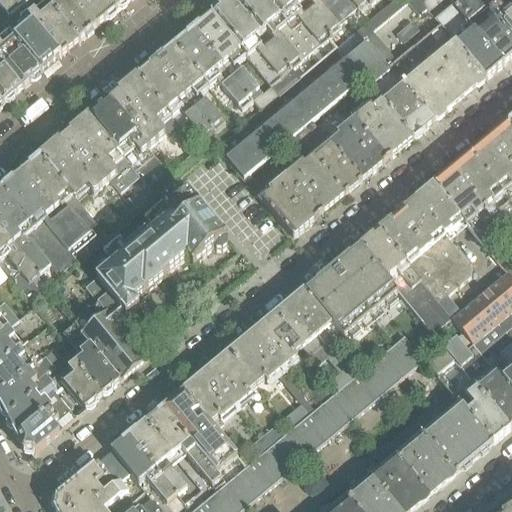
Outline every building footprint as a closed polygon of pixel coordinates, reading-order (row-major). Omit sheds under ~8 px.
[(28,21),(20,12),(9,0),(0,0),(0,26),(8,37),(43,77),(62,61),(28,21)] [(80,46),(46,6),(38,13),(27,0),(9,0),(20,12),(25,8),(33,17),(28,21),(62,61),(80,46)] [(100,30),(74,0),(53,0),(46,6),(80,46),(100,30)] [(118,15),(105,0),(74,0),(100,30),(118,15)] [(135,0),(105,0),(118,15),(135,0)] [(319,68),(262,0),(236,0),(231,5),(298,85),(319,68)] [(331,41),(296,0),(262,0),(319,68),(337,53),(343,60),(356,49),(350,42),(338,52),(329,43),(331,41)] [(317,4),(321,0),(296,0),(331,41),(341,33),(317,4)] [(372,8),(365,0),(345,0),(360,18),(372,8)] [(485,84),(437,26),(432,30),(435,33),(396,66),(372,37),(408,6),(419,20),(427,14),(415,0),(400,0),(357,36),(367,48),(346,65),(363,85),(369,93),(381,107),(382,107),(383,109),(406,90),(436,126),(485,84)] [(365,0),(372,8),(381,0),(365,0)] [(511,43),(496,25),(485,11),(476,0),(444,0),(452,9),(503,70),(511,62),(511,43)] [(489,0),(476,0),(485,11),(496,25),(505,18),(489,0)] [(298,85),(231,5),(211,21),(246,62),(270,92),(277,100),(279,102),(298,85)] [(503,70),(452,9),(434,24),(437,26),(485,84),(486,85),(503,70)] [(511,14),(506,20),(505,18),(496,25),(511,43),(511,14)] [(238,69),(246,62),(211,21),(193,36),(232,83),(253,106),(260,114),(277,100),(270,92),(262,98),(238,69)] [(232,83),(193,36),(174,52),(209,93),(217,86),(242,115),(253,106),(232,83)] [(43,77),(8,37),(0,43),(0,64),(24,92),(43,77)] [(201,99),(209,93),(174,52),(156,67),(215,138),(225,129),(201,99)] [(24,92),(0,64),(0,101),(6,108),(24,92)] [(312,128),(363,85),(346,65),(226,164),(243,184),(295,141),(313,163),(345,201),(361,187),(330,149),(312,128)] [(215,138),(156,67),(136,83),(175,131),(185,122),(205,146),(215,138)] [(175,131),(136,83),(117,99),(136,122),(133,124),(136,127),(133,129),(134,131),(131,134),(148,153),(165,139),(175,131)] [(436,126),(406,90),(383,109),(413,145),(436,126)] [(148,153),(131,134),(134,131),(133,129),(136,127),(133,124),(136,122),(117,99),(91,121),(95,127),(124,163),(147,192),(134,203),(142,213),(155,202),(156,202),(175,186),(148,153)] [(413,145),(383,109),(382,107),(381,107),(372,115),(368,109),(335,136),(339,142),(330,149),(361,187),(383,169),(383,170),(391,163),(413,145)] [(124,163),(95,127),(91,121),(59,147),(76,168),(78,166),(81,169),(85,166),(87,169),(92,165),(95,169),(109,186),(117,179),(112,173),(124,163)] [(511,136),(506,130),(489,144),(511,172),(511,136)] [(511,172),(489,144),(451,175),(504,238),(511,247),(511,172)] [(109,186),(95,169),(92,165),(87,169),(85,166),(81,169),(78,166),(76,168),(59,147),(40,162),(76,205),(87,195),(92,200),(109,186)] [(90,222),(76,205),(40,162),(21,178),(52,216),(59,210),(64,217),(58,222),(87,259),(107,242),(90,222)] [(323,219),(345,201),(313,163),(304,171),(300,166),(266,194),(266,193),(257,200),(261,206),(293,244),(315,225),(315,226),(323,219)] [(504,238),(451,175),(433,190),(462,226),(486,254),(504,238)] [(87,259),(58,222),(50,228),(45,222),(52,216),(21,178),(0,195),(0,231),(14,249),(20,244),(24,250),(19,254),(40,280),(50,271),(59,283),(87,259)] [(448,238),(452,234),(462,226),(433,190),(378,236),(408,272),(448,238)] [(146,297),(187,263),(193,270),(214,253),(216,255),(222,256),(227,252),(228,245),(187,197),(165,216),(171,222),(149,240),(146,237),(128,252),(131,255),(95,284),(85,293),(97,307),(91,312),(86,312),(79,317),(79,323),(77,325),(73,329),(95,355),(122,386),(147,364),(117,328),(150,302),(146,297)] [(7,255),(14,249),(0,231),(0,271),(0,272),(20,296),(29,306),(40,297),(32,286),(40,280),(19,254),(12,260),(7,255)] [(447,301),(471,282),(471,272),(451,247),(454,245),(448,238),(408,272),(378,236),(359,251),(397,297),(432,339),(450,324),(452,325),(461,317),(447,301)] [(397,297),(359,251),(305,296),(339,338),(343,342),(397,297)] [(511,284),(507,278),(461,317),(452,325),(462,337),(480,359),(507,337),(511,342),(511,284)] [(339,338),(305,296),(290,309),(324,351),(339,338)] [(0,340),(8,333),(9,332),(15,328),(19,324),(4,307),(0,310),(0,340)] [(324,351),(290,309),(275,321),(302,353),(310,362),(318,371),(327,363),(339,379),(330,386),(337,395),(352,383),(339,369),(337,366),(324,351)] [(267,388),(298,363),(295,359),(302,353),(275,321),(230,358),(257,391),(264,385),(267,388)] [(122,386),(95,355),(73,329),(63,338),(82,360),(74,367),(95,392),(103,401),(122,386)] [(0,371),(22,352),(8,333),(0,340),(0,371)] [(511,432),(511,397),(490,371),(480,359),(462,337),(444,353),(443,352),(425,367),(437,381),(454,366),(472,387),(510,434),(511,432)] [(423,364),(403,340),(381,359),(401,383),(423,364)] [(0,400),(56,354),(55,353),(41,364),(28,348),(22,352),(0,371),(0,400)] [(50,387),(51,386),(45,378),(52,372),(55,374),(71,361),(62,349),(56,354),(0,400),(0,410),(7,423),(50,387)] [(221,426),(251,401),(249,397),(257,391),(230,358),(184,397),(211,429),(218,423),(221,426)] [(401,383),(381,359),(358,378),(355,380),(375,404),(401,383)] [(344,361),(337,366),(339,369),(352,383),(355,380),(358,378),(344,361)] [(511,372),(511,373),(502,361),(490,371),(511,397),(511,372)] [(95,392),(74,367),(66,373),(69,378),(60,385),(85,416),(103,401),(95,392)] [(375,404),(355,380),(352,383),(337,395),(336,396),(329,388),(322,394),(349,426),(375,404)] [(17,442),(53,412),(45,404),(54,396),(57,394),(50,387),(7,423),(17,442)] [(510,434),(472,387),(462,396),(475,411),(467,417),(493,449),(510,434)] [(349,426),(322,394),(312,403),(318,411),(314,414),(307,405),(295,415),(324,447),(349,426)] [(76,423),(54,396),(45,404),(53,412),(17,442),(24,455),(35,457),(76,423)] [(246,471),(211,429),(184,397),(163,413),(221,484),(225,488),(246,471)] [(416,511),(493,449),(467,417),(457,405),(328,511),(416,511)] [(221,484),(163,413),(146,428),(173,461),(181,453),(213,491),(221,484)] [(324,447),(295,415),(285,424),(292,432),(277,445),(297,469),(324,447)] [(195,500),(166,466),(173,461),(146,428),(129,441),(185,509),(195,500)] [(270,449),(283,438),(275,430),(262,440),(270,449)] [(258,459),(270,449),(262,440),(250,450),(258,459)] [(180,511),(185,509),(129,441),(111,457),(130,478),(138,489),(146,482),(167,507),(171,504),(172,505),(168,509),(170,511),(180,511)] [(297,469),(277,445),(251,466),(271,491),(297,469)] [(108,511),(128,496),(121,487),(120,486),(130,478),(111,457),(56,502),(54,511),(108,511)] [(251,466),(246,471),(225,488),(244,511),(245,511),(271,491),(251,466)] [(244,511),(225,488),(199,510),(200,511),(244,511)] [(158,511),(150,502),(138,511),(158,511)]
